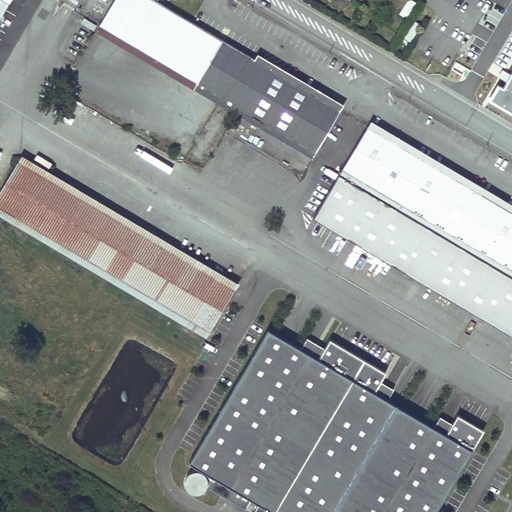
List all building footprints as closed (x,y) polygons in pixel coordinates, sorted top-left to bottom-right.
[(0,0),(0,17),(9,2),(3,0),(0,0)] [(114,0),(100,24),(316,152),(341,110),(257,60),(156,0),(155,0),(114,0)] [(417,3),(412,0),(408,0),(403,9),(411,14),(417,3)] [(316,152),(100,24),(96,31),(312,159),(316,152)] [(260,55),(257,60),(341,110),(344,105),(260,55)] [(511,203),(371,120),(368,127),(511,211),(511,203)] [(511,211),(368,127),(313,219),(511,335),(511,211)] [(238,283),(23,154),(19,161),(235,288),(238,283)] [(235,288),(19,161),(0,192),(0,206),(210,331),(235,288)] [(210,331),(0,206),(0,214),(206,338),(210,331)] [(299,349),(266,330),(187,464),(269,511),(435,511),(483,430),(457,415),(453,423),(441,416),(433,429),(386,402),(394,389),(379,381),(385,372),(328,339),(323,348),(306,337),(299,349)]
